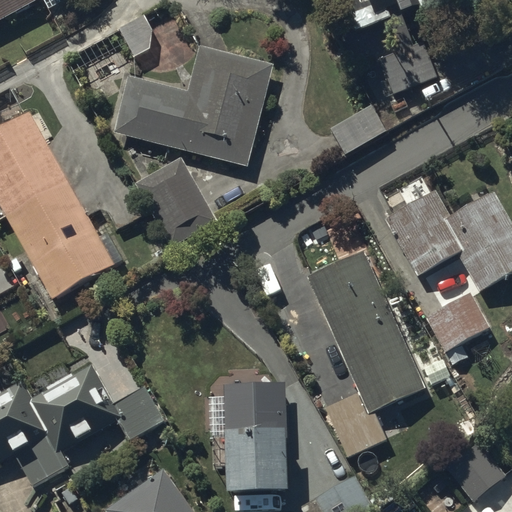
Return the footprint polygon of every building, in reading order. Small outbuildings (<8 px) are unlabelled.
[(0,0),(0,21),(39,0),(42,0),(47,9),(62,2),(60,0),(0,0)] [(427,8),(424,0),(337,0),(348,29),(368,22),(393,92),(437,76),(425,43),(415,46),(404,17),(427,8)] [(247,168),(274,66),(199,46),(187,92),(127,77),(113,134),(247,168)] [(371,106),(332,129),(347,154),(386,131),(371,106)] [(23,116),(0,128),(0,205),(53,300),(121,262),(106,234),(101,237),(47,141),(53,138),(39,113),(31,117),(29,113),(23,116)] [(218,221),(182,158),(138,184),(173,246),(218,221)] [(511,231),(492,194),(445,218),(462,249),(482,287),(511,271),(511,231)] [(445,218),(432,195),(390,217),(420,272),(462,249),(445,218)] [(426,389),(365,252),(308,277),(359,393),(327,407),(349,458),(388,441),(375,412),(426,389)] [(470,294),(426,318),(446,353),(449,352),(456,364),(469,356),(462,344),(489,328),(470,294)] [(92,363),(30,397),(57,447),(118,413),(131,436),(163,419),(144,386),(114,403),(92,363)] [(30,397),(21,382),(0,393),(0,460),(17,451),(34,483),(67,466),(57,447),(30,397)] [(290,491),(286,384),(225,385),(225,397),(208,397),(210,434),(225,434),(227,494),(290,491)] [(507,476),(480,441),(447,468),(473,502),(507,476)] [(194,511),(165,470),(106,509),(107,511),(194,511)] [(356,476),(300,507),(303,511),(368,511),(374,509),(356,476)]
